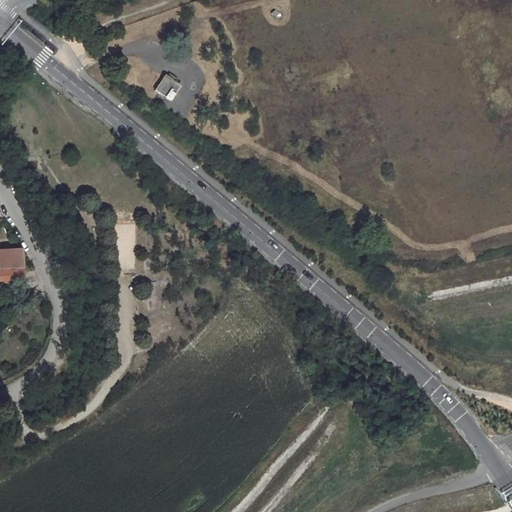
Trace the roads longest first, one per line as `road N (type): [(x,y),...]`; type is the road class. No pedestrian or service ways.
road 1 (tertiary): [(0,21),(420,375),(496,464)]
road 2 (unclassified): [(0,189),(53,286),(57,315),(56,341),(43,365),(0,395)]
road 3 (unclassified): [(380,511),(496,464)]
